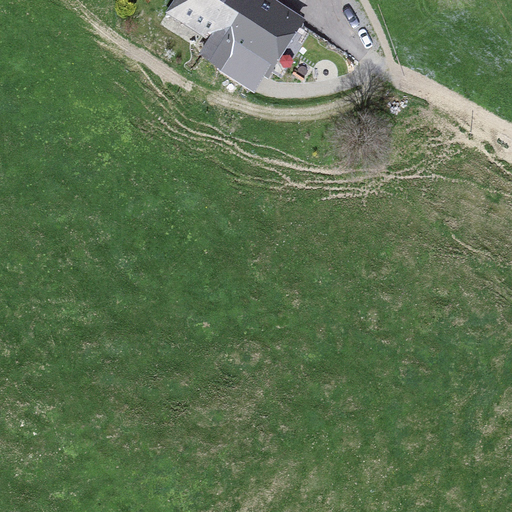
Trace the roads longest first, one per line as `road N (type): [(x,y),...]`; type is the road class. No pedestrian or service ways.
road 1 (track): [(98,33),(200,93),(268,101),(357,84),(373,65)]
road 2 (track): [(314,0),(326,38),(511,133)]
